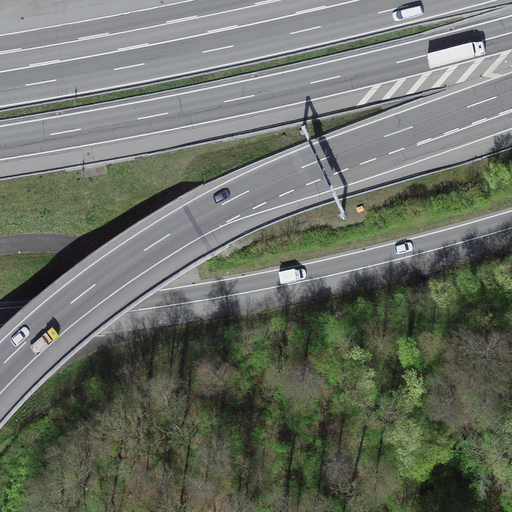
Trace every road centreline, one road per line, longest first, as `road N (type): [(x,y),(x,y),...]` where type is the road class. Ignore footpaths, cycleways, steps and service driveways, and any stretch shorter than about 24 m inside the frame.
road 1 (motorway): [(0,367),(81,295),(192,221),(256,187),(511,91)]
road 2 (motorway): [(0,142),(265,92),(511,32)]
road 3 (motorway): [(0,315),(217,289),(511,218)]
road 4 (motorway): [(401,0),(104,61)]
road 5 (motorway): [(250,0),(104,61)]
